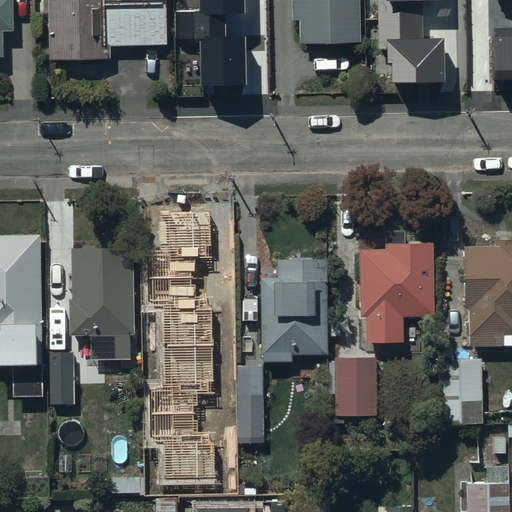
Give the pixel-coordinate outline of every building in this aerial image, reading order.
[(0,0),(0,48),(0,49),(0,45),(0,24),(12,24),(10,0),(0,0)] [(164,0),(46,0),(48,54),(109,53),(108,41),(165,40),(164,0)] [(200,0),(200,11),(178,11),(179,41),(203,40),(204,87),(247,87),(246,39),(225,40),(224,11),(246,11),(245,0),(200,0)] [(357,0),(297,0),(298,2),(292,2),(292,23),(298,23),(299,46),(359,44),(357,0)] [(387,0),(388,11),(378,11),(378,50),(387,50),(387,69),(391,68),(391,88),(446,87),(445,43),(424,43),(423,5),(443,4),(442,0),(387,0)] [(511,0),(489,0),(490,4),(510,4),(511,42),(489,42),(490,87),(511,86),(511,0)] [(44,392),(41,227),(0,227),(0,357),(9,357),(10,392),(44,392)] [(492,241),(462,241),(463,304),(467,304),(467,341),(511,340),(511,233),(492,234),(492,241)] [(384,244),(358,245),(360,311),(365,311),(365,337),(401,336),(400,311),(431,310),(429,236),(384,237),(384,244)] [(232,238),(158,239),(159,281),(161,281),(161,295),(166,295),(167,339),(188,338),(188,350),(222,350),(222,309),(233,309),(232,238)] [(133,329),(131,239),(69,241),(70,293),(66,293),(67,332),(89,331),(90,355),(129,354),(128,329),(133,329)] [(327,250),(272,252),(273,270),(257,271),(259,349),(262,349),(262,355),(330,353),(327,250)] [(165,348),(141,348),(141,391),(149,391),(149,417),(180,417),(180,389),(165,389),(165,348)] [(73,349),(48,349),(49,400),(75,400),(73,349)] [(375,352),(333,352),(333,410),(375,410),(375,352)] [(481,355),(439,355),(439,419),(481,419),(481,355)] [(237,427),(234,379),(225,379),(225,357),(205,357),(205,373),(211,373),(211,427),(237,427)] [(262,363),(236,363),(237,433),(263,433),(262,363)] [(508,511),(507,480),(468,481),(469,511),(508,511)] [(155,496),(154,511),(179,511),(179,496),(155,496)]
